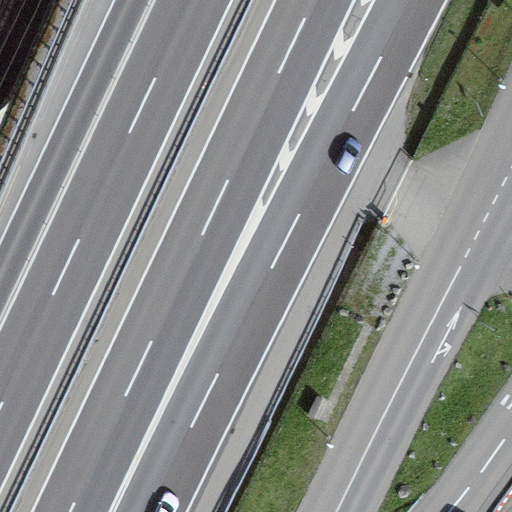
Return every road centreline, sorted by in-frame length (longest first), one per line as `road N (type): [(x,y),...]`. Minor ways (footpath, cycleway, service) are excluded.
road 1 (motorway): [(121,511),(205,398),(411,0)]
road 2 (motorway): [(69,511),(312,0)]
road 3 (motorway): [(190,0),(0,406)]
road 4 (motorway): [(132,0),(0,284)]
